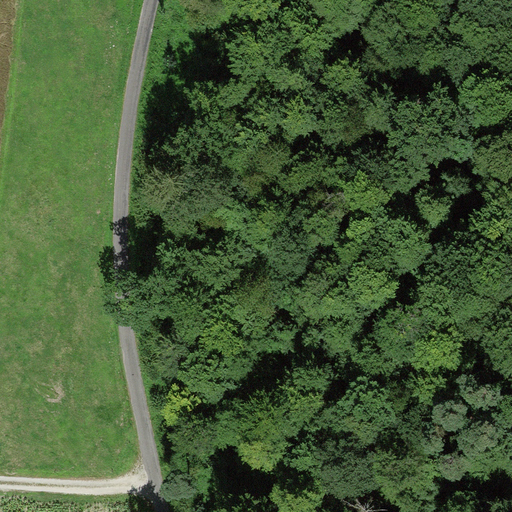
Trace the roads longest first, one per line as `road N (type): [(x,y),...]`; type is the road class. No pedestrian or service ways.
road 1 (unclassified): [(164,0),(131,195),(159,511)]
road 2 (track): [(0,485),(154,492)]
